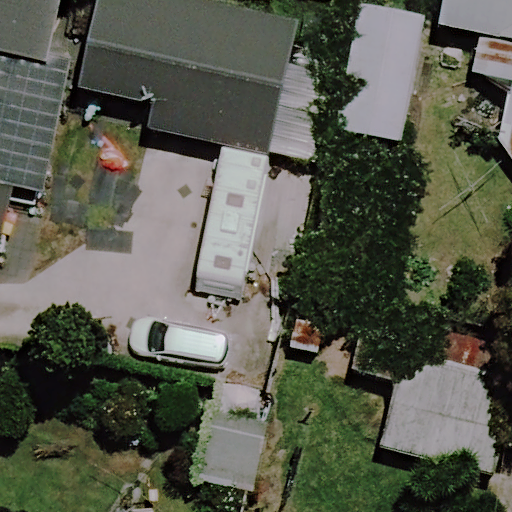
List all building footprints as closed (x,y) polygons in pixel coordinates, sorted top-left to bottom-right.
[(0,0),(0,281),(12,284),(67,8),(25,0),(0,0)] [(105,0),(86,103),(160,117),(155,142),(282,166),(308,29),(152,0),(105,0)] [(285,0),(312,5),(345,11),(346,0),(285,0)] [(511,0),(447,0),(441,37),(473,42),(467,81),(510,88),(503,130),(491,138),(511,169),(511,0)] [(436,31),(367,13),(337,133),(406,150),(436,31)] [(413,178),(339,165),(316,296),(390,309),(413,178)] [(511,405),(511,344),(416,324),(386,317),(371,390),(401,397),(388,455),(497,478),(511,405)]
